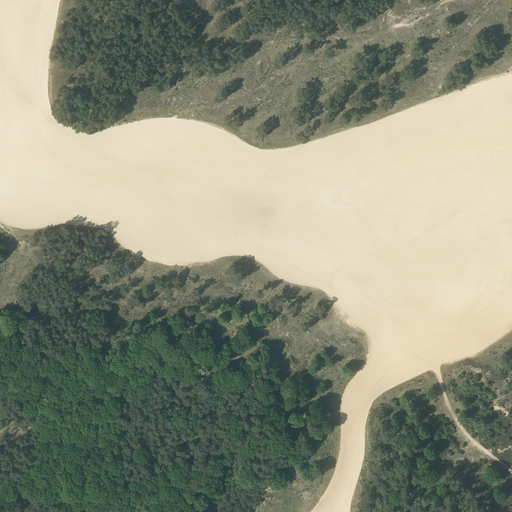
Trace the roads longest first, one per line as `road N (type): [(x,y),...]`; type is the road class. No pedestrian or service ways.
road 1 (track): [(511,155),(359,217),(291,232),(177,219),(66,153),(28,104),(0,47)]
road 2 (track): [(330,511),(356,409),(371,390),(444,346),(511,255)]
